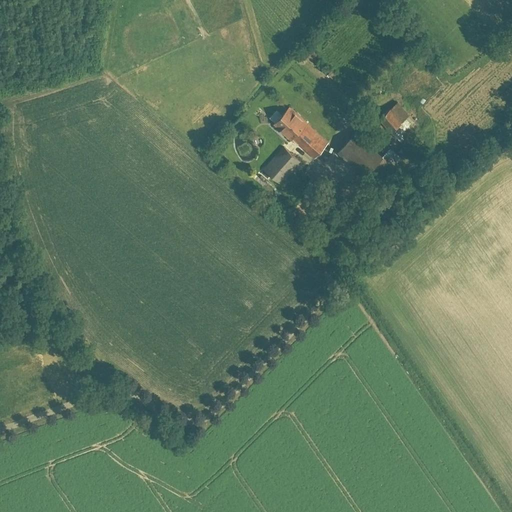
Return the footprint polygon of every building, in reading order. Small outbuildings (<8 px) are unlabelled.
[(391,106),(379,117),(405,147),(424,130),(409,114),(402,120),(391,106)] [(289,107),(274,124),(313,158),(328,140),(289,107)] [(353,134),(339,149),(375,182),(389,167),(353,134)] [(286,146),(264,171),(282,187),(304,162),(286,146)] [(381,153),(392,165),(399,158),(388,146),(381,153)]
